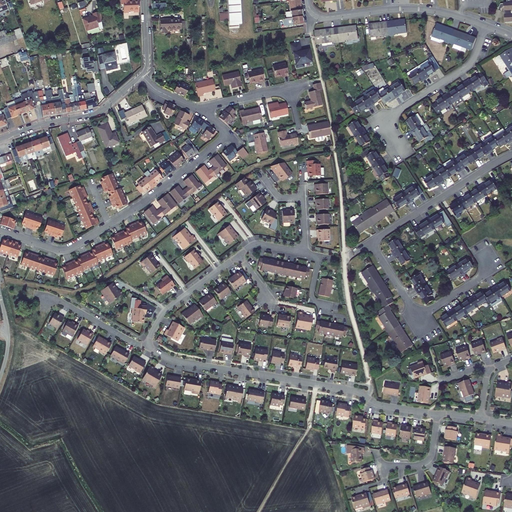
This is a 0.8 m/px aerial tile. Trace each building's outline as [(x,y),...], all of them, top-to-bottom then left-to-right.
[(134,11),(134,12),(139,12),(138,0),(133,0),(134,1),(129,1),(128,0),(121,0),(122,5),(123,5),(124,13),(128,13),(128,11),(134,11)] [(218,0),(220,22),(228,21),(227,0),(218,0)] [(239,24),(242,24),(240,0),(227,0),(228,21),(229,29),(239,28),(239,24)] [(300,0),(295,0),(289,1),(291,12),(286,12),(287,19),(292,18),(297,18),(302,17),(300,0)] [(502,9),(503,7),(504,8),(505,23),(511,22),(511,0),(506,0),(507,3),(503,4),(503,5),(500,5),(499,8),(502,9)] [(93,16),(82,19),(86,31),(99,28),(97,23),(101,22),(99,12),(92,14),(93,16)] [(287,19),(282,20),(283,26),(303,24),(302,17),(297,18),(292,18),(287,19)] [(167,30),(181,29),(181,19),(160,20),(160,34),(167,34),(167,30)] [(406,31),(405,19),(387,22),(389,36),(394,35),(394,34),(401,33),(401,32),(406,31)] [(375,35),(375,36),(383,35),(383,37),(389,36),(387,22),(368,24),(370,36),(375,35)] [(436,23),(431,39),(439,43),(444,41),(449,43),(454,30),(436,23)] [(357,39),(356,26),(338,28),(340,42),(345,42),(345,40),(357,39)] [(315,31),(316,44),(334,42),(334,43),(340,42),(338,28),(315,31)] [(453,48),(461,50),(462,47),(467,48),(471,50),(476,38),(454,30),(449,43),(454,45),(453,48)] [(118,67),(116,61),(114,52),(98,56),(99,65),(100,68),(105,66),(106,70),(118,67)] [(293,54),(296,63),(297,63),(300,77),(306,75),(306,72),(314,70),(311,59),(304,61),(302,52),(293,54)] [(506,65),(510,71),(508,72),(505,74),(508,78),(511,76),(511,75),(511,53),(496,64),(499,69),(506,65)] [(429,77),(428,76),(440,68),(433,56),(417,67),(425,79),(429,77)] [(85,63),(86,72),(92,72),(92,73),(99,72),(97,61),(90,62),(89,58),(82,59),(83,64),(85,63)] [(281,76),(284,75),(284,76),(288,75),(286,63),(273,66),(275,77),(281,76)] [(421,80),(422,82),(425,79),(417,67),(407,73),(409,76),(408,77),(414,85),(421,80)] [(257,81),(257,82),(265,81),(262,69),(247,73),(250,83),(257,81)] [(232,88),(242,86),(239,72),(222,76),(224,86),(231,84),(232,88)] [(73,92),(73,94),(76,111),(80,110),(77,90),(77,89),(76,87),(77,87),(77,85),(77,84),(76,80),(76,76),(72,76),(73,80),(74,80),(75,87),(75,90),(72,90),(73,92)] [(470,80),(469,79),(466,81),(472,91),(483,84),(478,76),(470,80)] [(204,81),(203,78),(194,80),(195,83),(198,96),(203,95),(203,93),(215,90),(213,79),(204,81)] [(464,85),(457,89),(464,101),(465,102),(466,101),(466,100),(470,98),(470,96),(468,94),(472,91),(466,81),(463,83),(464,85)] [(94,82),(88,84),(89,92),(96,91),(94,82)] [(399,96),(398,95),(405,90),(400,82),(389,89),(396,99),(399,96)] [(178,93),(185,97),(190,86),(182,83),(181,86),(178,84),(175,91),(178,93)] [(323,105),(319,90),(322,90),(320,83),(313,85),(314,91),(309,92),(311,101),(304,102),(305,109),(323,105)] [(80,85),(77,85),(77,87),(76,87),(77,89),(77,90),(80,110),(87,109),(84,93),(81,94),(80,85)] [(391,99),(392,101),(396,99),(389,89),(387,85),(377,92),(379,95),(381,98),(384,104),(388,101),(391,99)] [(377,92),(374,87),(363,93),(365,97),(371,107),(375,104),(374,103),(381,98),(379,95),(377,92)] [(45,90),(46,96),(49,116),(56,115),(53,100),(53,99),(52,95),(50,95),(49,89),(45,90)] [(64,97),(64,98),(67,113),(72,112),(69,95),(68,94),(67,94),(65,89),(63,89),(63,91),(64,97)] [(452,104),(456,102),(458,105),(464,101),(457,89),(449,94),(448,93),(445,95),(452,104)] [(42,91),(38,91),(43,117),(49,116),(46,96),(43,97),(42,91)] [(59,97),(59,99),(62,113),(67,113),(64,98),(64,97),(63,91),(58,92),(59,97)] [(90,93),(84,93),(87,109),(97,107),(95,98),(91,99),(90,93)] [(31,100),(29,95),(21,98),(27,111),(35,108),(34,106),(37,105),(34,98),(31,100)] [(436,103),(436,104),(433,106),(437,114),(452,104),(445,95),(442,97),(443,98),(436,103)] [(367,107),(368,109),(371,107),(365,97),(350,106),(355,114),(359,111),(360,112),(367,107)] [(14,101),(19,115),(27,111),(21,98),(14,101)] [(53,100),(56,115),(62,113),(59,99),(53,100)] [(4,109),(8,119),(19,115),(14,101),(6,104),(8,107),(4,108),(4,109)] [(176,107),(169,103),(169,104),(166,102),(164,106),(162,109),(165,111),(164,113),(171,117),(176,107)] [(279,104),(274,106),(273,104),(268,105),(271,118),(289,114),(286,103),(279,104)] [(142,105),(125,113),(123,110),(118,112),(121,119),(122,120),(124,119),(127,125),(147,116),(142,105)] [(225,112),(224,112),(219,117),(228,125),(235,116),(234,115),(236,112),(230,107),(228,110),(227,109),(225,112)] [(262,118),(259,108),(244,111),(243,110),(240,111),(243,125),(247,125),(246,122),(262,118)] [(0,126),(6,124),(5,120),(8,119),(4,109),(0,111),(0,126)] [(190,123),(187,121),(190,115),(180,110),(174,124),(186,130),(190,123)] [(411,129),(410,129),(412,133),(425,124),(418,114),(406,121),(411,129)] [(197,118),(191,127),(197,132),(200,128),(203,130),(207,123),(204,121),(204,122),(197,118)] [(363,127),(361,128),(357,121),(348,126),(355,137),(365,131),(363,127)] [(331,134),(328,122),(307,126),(310,138),(317,137),(318,140),(324,139),(324,138),(324,136),(331,134)] [(216,131),(210,126),(210,125),(207,123),(203,130),(205,131),(203,135),(209,140),(216,131)] [(434,138),(430,131),(431,130),(426,123),(425,124),(412,133),(414,136),(415,135),(420,143),(424,140),(426,143),(434,138)] [(119,142),(115,133),(112,134),(107,124),(98,128),(106,148),(119,142)] [(165,140),(161,133),(156,137),(150,127),(142,132),(151,147),(159,142),(160,144),(165,140)] [(89,128),(76,133),(79,141),(76,142),(82,157),(85,156),(83,151),(84,151),(81,145),(80,142),(83,140),(84,143),(93,140),(91,137),(95,135),(92,129),(89,130),(89,128)] [(508,143),(509,144),(511,142),(511,141),(506,132),(504,129),(494,136),(494,137),(496,139),(500,145),(501,148),(508,143)] [(281,146),(293,144),(294,146),(299,145),(296,133),(286,135),(285,131),(278,133),(281,146)] [(366,135),(367,134),(365,131),(355,137),(362,148),(365,146),(366,148),(369,146),(368,144),(370,142),(366,135)] [(58,137),(66,156),(75,152),(78,159),(82,158),(82,157),(76,142),(69,145),(68,143),(71,141),(68,132),(64,134),(58,137)] [(252,140),(254,139),(255,145),(257,153),(268,151),(266,141),(264,133),(251,135),(252,140)] [(51,137),(47,138),(47,137),(39,140),(42,149),(50,146),(52,150),(56,149),(51,137)] [(492,150),(500,145),(496,139),(494,137),(484,143),(490,153),(493,151),(492,150)] [(39,140),(31,142),(36,155),(43,152),(42,150),(42,149),(39,140)] [(29,159),(36,156),(36,155),(31,142),(24,145),(27,154),(29,159)] [(485,154),(486,156),(490,153),(484,143),(470,152),(475,161),(485,154)] [(182,149),(189,158),(195,153),(196,154),(199,152),(194,146),(191,148),(188,144),(182,149)] [(21,162),(29,159),(27,154),(24,145),(16,148),(16,149),(12,150),(15,157),(18,155),(21,161),(21,162)] [(230,162),(236,157),(234,154),(237,152),(232,145),(223,153),(230,162)] [(243,147),(237,152),(242,159),(248,154),(243,147)] [(368,150),(361,155),(363,159),(367,157),(374,167),(383,161),(381,157),(380,158),(375,151),(370,154),(368,150)] [(171,157),(174,161),(172,163),(176,169),(179,167),(178,166),(185,161),(177,152),(171,157)] [(465,169),(465,168),(475,161),(470,152),(456,161),(462,171),(465,169)] [(218,178),(221,176),(219,173),(227,166),(218,154),(209,161),(214,166),(211,169),(216,175),(218,178)] [(458,172),(459,173),(462,171),(456,161),(453,163),(451,160),(444,165),(446,168),(451,176),(458,172)] [(160,167),(167,175),(173,171),(174,172),(176,169),(172,163),(169,165),(166,161),(160,167)] [(384,165),(385,164),(383,161),(374,167),(383,182),(391,177),(388,173),(389,173),(384,165)] [(292,174),(286,166),(284,163),(278,164),(270,167),(278,178),(279,177),(281,179),(283,181),(292,174)] [(307,165),(307,170),(308,170),(308,172),(309,176),(320,176),(320,164),(313,164),(307,165)] [(204,165),(196,172),(205,183),(216,175),(211,169),(208,171),(204,165)] [(394,175),(399,177),(402,169),(397,167),(394,175)] [(445,182),(444,181),(451,176),(446,168),(435,175),(441,184),(445,182)] [(149,175),(150,175),(147,177),(155,187),(157,184),(163,179),(156,170),(149,175)] [(109,194),(110,193),(111,193),(111,194),(121,190),(121,188),(119,189),(116,181),(113,174),(103,178),(104,181),(103,181),(101,182),(103,187),(105,192),(107,191),(108,191),(109,194)] [(188,187),(185,189),(190,195),(201,186),(198,183),(192,175),(184,181),(188,187)] [(437,185),(438,186),(441,184),(435,175),(425,182),(430,190),(437,185)] [(139,186),(136,188),(138,190),(140,193),(143,191),(144,191),(145,193),(151,188),(152,189),(155,187),(147,177),(145,179),(144,179),(138,184),(139,186)] [(10,187),(8,179),(5,180),(0,181),(0,190),(3,189),(10,187)] [(250,181),(240,188),(247,197),(257,189),(254,185),(253,186),(252,184),(250,181)] [(485,185),(484,184),(481,186),(487,196),(498,189),(492,181),(485,185)] [(327,184),(314,185),(314,189),(316,189),(316,192),(316,195),(328,194),(327,184)] [(69,190),(72,198),(76,206),(77,209),(87,204),(86,202),(85,199),(86,198),(88,197),(86,192),(84,187),(81,188),(80,189),(79,186),(69,190)] [(178,186),(170,192),(179,204),(190,195),(185,189),(183,191),(178,186)] [(414,201),(413,200),(420,195),(415,186),(404,193),(411,203),(414,201)] [(478,188),(478,189),(471,194),(477,202),(487,196),(481,186),(478,188)] [(7,191),(4,192),(3,189),(0,190),(0,198),(9,195),(7,191)] [(115,206),(116,206),(118,208),(128,204),(124,196),(121,190),(111,194),(112,196),(111,196),(109,197),(111,202),(112,205),(113,207),(115,206)] [(257,209),(266,202),(263,199),(263,198),(262,197),(263,197),(260,193),(255,196),(250,200),(257,209)] [(406,204),(407,205),(411,203),(404,193),(394,200),(399,209),(406,204)] [(160,209),(164,215),(177,205),(168,194),(158,202),(162,207),(160,209)] [(464,199),(463,197),(460,199),(466,209),(477,202),(471,194),(464,199)] [(0,207),(12,203),(9,195),(0,198),(0,207)] [(328,199),(315,200),(315,204),(316,204),(316,207),(317,210),(328,209),(328,199)] [(457,202),(457,203),(450,207),(456,216),(466,209),(460,199),(457,202)] [(367,212),(375,224),(395,211),(388,200),(372,210),(372,209),(367,212)] [(218,202),(209,209),(213,215),(214,214),(219,221),(227,215),(222,208),(222,207),(218,202)] [(0,211),(13,207),(12,205),(12,203),(0,207),(0,211)] [(77,209),(79,213),(82,221),(86,229),(99,223),(97,218),(95,219),(93,220),(92,217),(91,214),(92,214),(95,213),(92,208),(90,203),(88,204),(87,204),(77,209)] [(153,206),(144,213),(153,224),(164,215),(160,209),(157,212),(153,206)] [(261,220),(272,225),(277,214),(273,213),(271,211),(271,210),(267,208),(261,220)] [(286,211),(282,211),(283,223),(294,222),(293,209),(288,209),(289,211),(286,211)] [(433,219),(432,217),(429,219),(435,229),(446,223),(447,225),(452,223),(443,210),(439,212),(440,214),(433,219)] [(39,229),(43,218),(35,215),(26,212),(22,223),(25,224),(25,226),(25,227),(30,229),(35,231),(36,229),(36,228),(39,229)] [(353,222),(360,234),(375,224),(367,212),(363,215),(364,215),(353,222)] [(329,214),(316,215),(316,220),(317,219),(317,222),(317,225),(329,224),(329,214)] [(15,224),(13,223),(14,220),(3,217),(0,225),(14,229),(16,224),(15,224)] [(425,221),(427,223),(419,228),(418,226),(414,229),(420,239),(424,236),(435,229),(429,219),(425,221)] [(62,236),(66,226),(57,223),(49,220),(45,231),(48,232),(48,233),(47,234),(52,236),(58,238),(58,237),(59,236),(62,236)] [(132,243),(131,240),(139,237),(147,234),(142,223),(139,224),(139,223),(138,221),(133,224),(128,226),(129,227),(129,228),(126,230),(127,231),(127,232),(125,233),(124,232),(123,231),(118,233),(113,235),(114,236),(114,238),(112,239),(116,250),(124,246),(132,243)] [(229,226),(218,234),(220,235),(222,239),(224,238),(229,245),(239,237),(236,233),(235,233),(234,234),(232,232),(233,231),(229,226)] [(184,228),(174,236),(175,238),(184,249),(196,240),(193,235),(191,237),(190,237),(188,235),(189,234),(184,228)] [(329,229),(316,230),(317,235),(318,235),(318,237),(318,241),(330,241),(329,229)] [(3,241),(0,249),(0,252),(8,255),(17,258),(21,247),(18,246),(19,245),(19,243),(13,241),(7,239),(6,240),(6,242),(3,241)] [(394,252),(392,253),(394,256),(404,250),(397,239),(389,245),(394,252)] [(98,264),(97,262),(105,258),(113,255),(108,244),(106,245),(105,244),(105,243),(99,245),(95,247),(95,248),(96,250),(93,251),(93,252),(94,253),(91,255),(90,253),(90,252),(85,254),(80,257),(80,258),(81,259),(78,260),(78,262),(76,263),(75,262),(75,260),(70,263),(67,264),(64,265),(65,266),(65,267),(63,269),(67,279),(75,276),(83,272),(83,271),(90,268),(98,264)] [(194,250),(184,257),(188,263),(190,262),(195,268),(203,262),(198,255),(194,250)] [(397,259),(398,259),(403,266),(411,261),(404,250),(394,256),(397,259)] [(29,267),(37,270),(46,273),(54,276),(57,265),(55,264),(55,263),(55,261),(50,259),(45,258),(45,259),(44,260),(41,259),(38,258),(39,257),(39,256),(34,254),(29,252),(28,254),(28,255),(25,254),(21,265),(29,267)] [(151,255),(140,262),(144,268),(146,267),(151,273),(160,266),(157,262),(156,263),(154,261),(155,260),(151,255)] [(268,271),(270,260),(263,259),(260,258),(258,266),(261,267),(261,270),(268,271)] [(274,260),(270,259),(270,260),(268,271),(277,273),(280,262),(274,261),(274,260)] [(468,273),(467,272),(474,267),(469,259),(458,266),(465,275),(468,273)] [(286,263),(280,262),(277,273),(287,275),(290,263),(286,263)] [(294,264),(290,263),(287,275),(297,277),(299,266),(293,265),(294,264)] [(306,268),(299,266),(297,277),(304,279),(304,276),(308,276),(310,269),(306,268)] [(366,277),(365,278),(370,285),(369,285),(371,289),(383,282),(373,266),(364,273),(366,277)] [(460,276),(461,278),(465,275),(458,266),(448,272),(453,281),(460,276)] [(235,275),(228,280),(235,289),(241,284),(242,285),(246,282),(244,279),(240,273),(239,271),(234,275),(235,275)] [(412,280),(416,287),(415,288),(417,291),(427,285),(420,274),(412,280)] [(163,282),(156,287),(162,295),(169,290),(175,286),(167,276),(161,280),(163,282)] [(320,286),(318,295),(329,297),(331,289),(333,280),(322,278),(320,286)] [(381,299),(383,304),(382,304),(385,309),(389,306),(394,303),(391,299),(393,297),(383,282),(371,289),(374,294),(375,293),(379,300),(381,299)] [(113,283),(101,290),(103,292),(110,303),(123,294),(120,290),(118,291),(117,292),(115,289),(116,289),(113,283)] [(224,283),(214,290),(221,299),(231,292),(229,290),(231,289),(229,286),(227,288),(224,283)] [(499,287),(498,286),(495,288),(501,298),(511,291),(506,283),(499,287)] [(431,297),(434,295),(427,285),(417,291),(419,294),(420,293),(428,305),(434,301),(431,297)] [(284,292),(283,296),(295,299),(297,288),(295,288),(286,286),(285,292),(284,292)] [(492,291),(485,296),(488,301),(492,308),(503,301),(501,298),(495,288),(492,290),(492,291)] [(476,297),(475,296),(472,298),(478,308),(488,301),(485,296),(483,293),(476,297)] [(206,297),(199,302),(205,310),(212,305),(212,306),(217,303),(210,294),(205,297),(206,297)] [(469,300),(470,301),(462,306),(468,314),(478,308),(472,298),(469,300)] [(242,315),(245,319),(255,311),(252,308),(251,308),(246,301),(237,307),(243,315),(242,315)] [(143,323),(144,317),(144,313),(146,314),(147,306),(138,305),(138,309),(132,308),(131,314),(133,314),(132,322),(143,323)] [(185,311),(181,314),(189,324),(196,319),(196,320),(201,317),(203,315),(195,305),(189,310),(189,311),(187,312),(186,312),(185,311)] [(384,321),(382,322),(387,329),(386,330),(388,334),(400,327),(391,311),(392,310),(389,306),(385,309),(381,311),(384,316),(381,317),(384,321)] [(455,311),(454,309),(451,311),(457,321),(468,314),(462,306),(455,311)] [(448,313),(449,315),(441,319),(447,328),(457,321),(451,311),(448,313)] [(298,312),(295,327),(305,329),(306,330),(308,330),(309,330),(310,330),(312,317),(306,316),(306,317),(302,316),(303,315),(303,313),(298,312)] [(57,315),(55,313),(49,323),(58,328),(64,317),(60,315),(59,316),(57,315)] [(270,315),(261,313),(259,325),(268,326),(268,325),(272,325),(273,317),(269,316),(270,315)] [(278,314),(277,325),(289,328),(291,316),(278,314)] [(68,321),(62,331),(72,336),(78,325),(74,323),(73,324),(71,323),(68,321)] [(318,333),(325,334),(327,323),(320,322),(317,321),(315,329),(319,330),(318,333)] [(166,329),(164,334),(177,341),(185,328),(173,322),(170,328),(171,328),(169,331),(168,331),(166,329)] [(327,323),(325,334),(335,336),(337,325),(337,324),(333,323),(333,324),(327,323)] [(337,325),(335,336),(341,338),(342,334),(346,335),(347,328),(344,327),(344,326),(337,325)] [(402,353),(413,346),(400,327),(388,334),(391,339),(392,342),(396,350),(399,348),(397,345),(398,344),(401,348),(399,349),(402,353)] [(83,329),(77,339),(87,345),(93,334),(89,331),(89,332),(86,331),(83,329)] [(98,336),(94,345),(95,348),(97,348),(100,350),(100,351),(105,355),(111,344),(106,341),(105,341),(103,340),(103,339),(98,336)] [(209,340),(201,338),(199,348),(207,350),(214,351),(216,340),(209,339),(209,340)] [(501,350),(501,351),(506,349),(502,338),(497,339),(497,341),(490,344),(493,353),(501,350)] [(221,341),(219,352),(231,355),(233,343),(221,341)] [(482,354),(486,352),(482,341),(471,345),(475,355),(479,354),(481,353),(482,354)] [(239,343),(237,354),(245,355),(245,357),(249,357),(251,345),(239,343)] [(466,360),(471,358),(466,346),(456,350),(459,361),(463,359),(466,358),(466,360)] [(116,347),(111,355),(118,360),(124,364),(129,354),(123,350),(123,351),(116,347)] [(262,360),(266,360),(268,350),(255,348),(253,360),(259,360),(262,361),(262,360)] [(280,363),(283,363),(285,355),(281,354),(281,353),(273,351),(271,363),(276,364),(276,363),(279,364),(280,363)] [(451,365),(455,363),(451,352),(440,356),(444,366),(448,365),(450,364),(451,365)] [(297,366),(300,366),(302,358),(298,357),(299,356),(290,354),(288,366),(293,366),(297,367),(297,366)] [(141,361),(133,357),(129,365),(136,369),(135,370),(140,373),(146,363),(141,360),(141,361)] [(314,369),(318,369),(319,361),(316,360),(316,359),(307,357),(305,369),(311,369),(314,370),(314,369)] [(331,372),(335,372),(337,361),(333,360),(332,362),(324,360),(323,368),(331,369),(331,372)] [(418,365),(410,368),(414,379),(420,376),(423,375),(423,376),(424,376),(431,374),(428,365),(424,367),(423,362),(417,363),(418,365)] [(350,364),(342,363),(340,373),(349,374),(349,375),(355,376),(357,365),(350,363),(350,364)] [(150,366),(142,379),(153,385),(155,387),(162,375),(156,372),(155,373),(153,371),(155,368),(150,366)] [(175,377),(167,376),(165,386),(174,387),(173,388),(179,389),(181,378),(175,377)] [(191,379),(186,378),(184,390),(192,391),(191,393),(199,394),(201,381),(194,380),(194,381),(191,380),(191,379)] [(471,387),(472,386),(469,380),(463,382),(458,384),(461,391),(462,391),(465,398),(474,395),(471,387)] [(208,393),(220,395),(222,385),(218,384),(219,383),(215,383),(215,382),(210,381),(208,393)] [(393,385),(385,383),(383,393),(392,395),(399,396),(400,385),(393,383),(393,385)] [(503,387),(503,386),(497,385),(495,398),(497,398),(510,400),(511,385),(511,384),(507,384),(507,386),(506,388),(503,387)] [(232,386),(227,385),(225,398),(233,400),(233,401),(238,402),(240,402),(243,389),(235,388),(235,389),(232,388),(232,387),(232,386)] [(431,388),(420,386),(418,393),(419,393),(418,402),(428,403),(429,395),(430,395),(431,388)] [(257,391),(249,390),(247,400),(255,401),(255,402),(262,403),(264,392),(257,391)] [(277,394),(272,393),(270,405),(279,406),(279,405),(283,405),(284,395),(280,395),(277,395),(277,394)] [(299,398),(290,397),(289,407),(297,408),(297,409),(304,411),(306,399),(299,398)] [(326,400),(321,399),(319,411),(325,412),(329,408),(333,405),(333,403),(330,402),(330,401),(326,401),(326,400)] [(347,405),(339,404),(337,415),(349,417),(351,407),(347,406),(347,405)] [(360,417),(355,416),(353,427),(365,429),(367,419),(363,419),(363,418),(360,417)] [(378,422),(378,421),(373,420),(371,433),(381,434),(383,423),(380,423),(378,422)] [(392,424),(392,423),(388,422),(386,435),(396,437),(397,425),(394,425),(392,424)] [(406,427),(407,425),(402,425),(400,437),(410,439),(412,427),(408,427),(406,427)] [(421,429),(421,427),(416,427),(414,439),(424,441),(426,430),(422,429),(421,429)] [(446,434),(445,434),(444,439),(456,441),(457,432),(456,432),(456,428),(448,427),(447,430),(446,430),(446,434)] [(481,436),(481,434),(476,433),(474,445),(482,446),(482,448),(489,449),(491,436),(484,435),(484,436),(481,436)] [(502,435),(497,434),(494,450),(507,452),(509,452),(510,445),(511,439),(505,438),(504,439),(501,439),(501,437),(502,435)] [(362,454),(364,454),(364,450),(349,447),(347,447),(347,455),(351,455),(352,464),(362,463),(362,454)] [(455,456),(456,449),(445,447),(444,454),(443,462),(453,464),(454,455),(455,456)] [(436,473),(437,473),(433,481),(442,485),(446,478),(447,478),(450,472),(439,467),(436,473)] [(374,479),(373,474),(372,471),(370,471),(369,468),(361,470),(362,474),(361,474),(363,483),(374,479)] [(467,477),(461,492),(473,496),(476,497),(480,485),(474,482),(473,484),(470,482),(471,481),(472,479),(467,477)] [(424,494),(424,495),(431,493),(428,482),(421,484),(421,485),(413,487),(416,497),(424,494)] [(404,496),(404,497),(410,495),(407,484),(401,486),(392,489),(395,498),(404,496)] [(373,494),(377,505),(391,501),(388,490),(381,491),(382,492),(373,494)] [(496,506),(497,502),(499,503),(501,493),(493,492),(493,493),(489,492),(488,491),(487,490),(485,491),(483,504),(491,505),(491,506),(492,507),(494,507),(495,506),(496,506)] [(363,508),(370,506),(366,494),(359,496),(360,497),(356,498),(356,497),(351,498),(354,509),(362,507),(363,508)]
